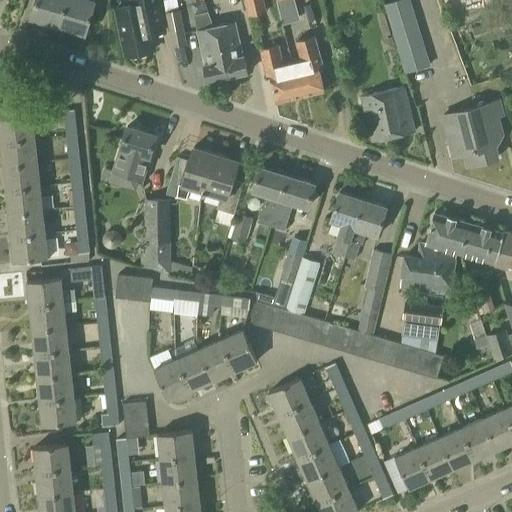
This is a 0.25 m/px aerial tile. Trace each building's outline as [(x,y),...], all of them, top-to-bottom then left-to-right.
[(65,0),(36,0),(31,19),(58,27),(65,0)] [(94,2),(88,0),(65,0),(58,27),(85,35),(94,2)] [(125,56),(155,50),(151,34),(165,31),(158,0),(131,0),(133,6),(116,10),(125,56)] [(179,10),(176,0),(165,0),(163,0),(165,13),(171,48),(187,46),(180,10),(179,10)] [(244,0),(248,17),(266,12),(263,0),(244,0)] [(215,34),(214,28),(208,11),(192,15),(196,32),(207,82),(231,77),(230,71),(226,72),(217,33),(215,34)] [(383,37),(390,34),(383,12),(375,14),(383,37)] [(230,71),(231,77),(247,74),(236,23),(214,28),(215,34),(217,33),(226,72),(230,71)] [(484,24),(472,28),(475,36),(487,32),(484,24)] [(292,64),(300,98),(324,92),(317,66),(323,64),(315,36),(295,42),(300,62),(292,64)] [(300,98),(292,64),(284,66),(279,45),(260,50),(266,77),(270,76),(277,104),(300,98)] [(404,74),(431,66),(424,45),(398,53),(404,74)] [(372,142),(414,132),(404,87),(361,97),(372,142)] [(504,135),(496,102),(443,116),(453,157),(464,154),(467,166),(497,158),(495,150),(504,135)] [(66,135),(77,134),(74,110),(63,111),(66,135)] [(0,135),(1,142),(34,138),(32,114),(0,117),(0,135)] [(148,157),(155,135),(128,127),(121,148),(118,148),(111,172),(144,182),(151,158),(148,157)] [(68,159),(80,158),(77,134),(66,135),(68,159)] [(3,166),(37,163),(34,138),(1,142),(3,166)] [(204,192),(216,154),(193,147),(189,161),(177,157),(166,194),(187,201),(191,188),(204,192)] [(216,154),(204,192),(219,197),(216,210),(234,215),(243,183),(232,180),(238,161),(216,154)] [(71,183),(82,182),(80,158),(68,159),(71,183)] [(6,188),(39,184),(37,163),(3,166),(6,188)] [(271,223),(287,176),(259,167),(252,191),(265,195),(257,222),(271,226),(271,223)] [(271,223),(271,226),(284,230),(292,204),(307,208),(314,184),(287,176),(271,223)] [(73,207),(85,206),(82,182),(71,183),(73,207)] [(8,213),(42,209),(39,184),(6,188),(8,213)] [(344,257),(362,200),(339,192),(330,221),(340,224),(332,253),(344,257)] [(145,245),(171,244),(170,198),(145,199),(145,245)] [(362,200),(344,257),(356,260),(360,245),(362,245),(365,233),(377,236),(386,207),(362,200)] [(76,231),(87,229),(85,206),(73,207),(76,231)] [(11,237),(44,233),(42,209),(8,213),(11,237)] [(245,243),(252,218),(237,214),(230,238),(245,243)] [(462,254),(469,223),(434,214),(425,245),(420,243),(418,258),(404,256),(400,287),(449,294),(455,253),(462,254)] [(495,264),(503,233),(469,223),(462,254),(495,264)] [(87,229),(76,231),(79,255),(90,254),(87,229)] [(503,233),(495,264),(507,267),(511,268),(511,233),(504,231),(503,233)] [(44,233),(11,237),(13,262),(47,259),(44,233)] [(262,249),(265,242),(255,239),(253,246),(262,249)] [(357,330),(361,332),(372,335),(374,330),(377,317),(392,254),(372,250),(364,287),(367,288),(360,317),(357,330)] [(287,253),(279,279),(280,279),(294,284),(302,257),(287,253)] [(286,310),(291,311),(303,315),(320,263),(302,257),(294,284),(291,296),(286,310)] [(94,294),(105,293),(102,266),(69,269),(70,281),(93,279),(94,294)] [(150,298),(151,287),(152,279),(118,274),(115,298),(150,303),(151,298),(150,298)] [(63,302),(63,303),(76,302),(74,289),(62,291),(60,278),(27,281),(29,306),(63,302)] [(174,301),(175,290),(151,287),(150,298),(151,298),(174,301)] [(198,304),(199,293),(175,290),(174,301),(198,304)] [(291,296),(276,292),(274,297),(272,305),(275,306),(279,308),(286,310),(291,296)] [(97,320),(108,319),(105,293),(94,294),(97,320)] [(222,306),(223,295),(199,293),(198,304),(197,315),(213,317),(214,305),(222,306)] [(223,295),(222,306),(245,309),(247,298),(223,295)] [(261,328),(268,304),(256,301),(249,324),(261,328)] [(437,341),(440,324),(443,307),(405,301),(402,319),(404,319),(401,336),(437,341)] [(66,326),(63,303),(63,302),(29,306),(32,330),(66,326)] [(279,308),(275,306),(272,305),(268,304),(261,328),(273,331),(279,308)] [(291,311),(286,310),(279,308),(273,331),(284,334),(291,311)] [(296,338),(303,315),(291,311),(284,334),(296,338)] [(314,318),(303,315),(296,338),(308,341),(314,318)] [(319,345),(326,321),(314,318),(308,341),(319,345)] [(100,347),(111,346),(108,319),(97,320),(100,347)] [(331,348),(338,325),(326,321),(319,345),(331,348)] [(343,351),(349,328),(338,325),(331,348),(343,351)] [(35,354),(68,350),(66,326),(32,330),(35,354)] [(361,332),(357,330),(349,328),(343,351),(354,355),(361,332)] [(493,360),(511,353),(511,351),(505,329),(485,335),(493,360)] [(221,340),(234,371),(257,361),(243,330),(221,340)] [(373,335),(372,335),(361,332),(354,355),(366,358),(373,335)] [(378,362),(384,339),(373,335),(366,358),(378,362)] [(389,365),(396,342),(384,339),(378,362),(389,365)] [(212,381),(234,371),(221,340),(198,349),(212,381)] [(401,368),(408,346),(396,342),(389,365),(401,368)] [(103,373),(113,372),(111,346),(100,347),(103,373)] [(413,372),(419,349),(408,346),(401,368),(413,372)] [(190,390),(212,381),(198,349),(176,359),(190,390)] [(424,375),(431,352),(419,349),(413,372),(424,375)] [(37,378),(71,374),(68,350),(35,354),(37,378)] [(431,352),(424,375),(437,379),(443,356),(431,352)] [(167,400),(190,390),(176,359),(154,369),(167,400)] [(487,371),(492,381),(511,372),(511,366),(510,361),(487,371)] [(335,390),(345,385),(335,363),(325,367),(335,390)] [(470,391),(492,381),(487,371),(466,380),(470,391)] [(106,400),(116,399),(113,372),(103,373),(106,400)] [(40,402),(73,398),(71,374),(37,378),(40,402)] [(278,413),(309,400),(299,378),(268,392),(278,413)] [(448,400),(470,391),(466,380),(444,390),(448,400)] [(344,412),(355,407),(345,385),(335,390),(344,412)] [(427,410),(448,400),(444,390),(422,400),(427,410)] [(73,398),(40,402),(42,426),(76,423),(73,398)] [(116,399),(106,400),(107,414),(100,414),(101,428),(119,426),(116,399)] [(288,436),(319,422),(309,400),(278,413),(288,436)] [(405,419),(427,410),(422,400),(400,409),(405,419)] [(145,401),(122,403),(123,415),(147,412),(145,401)] [(354,434),(364,429),(355,407),(344,412),(354,434)] [(497,449),(511,442),(511,423),(505,408),(483,418),(497,449)] [(382,429),(405,419),(400,409),(378,419),(382,429)] [(148,424),(147,412),(123,415),(124,427),(148,424)] [(475,459),(497,449),(483,418),(461,428),(475,459)] [(297,458),(328,444),(319,422),(288,436),(297,458)] [(149,434),(148,424),(124,427),(126,438),(127,438),(149,436),(149,434)] [(453,469),(475,459),(461,428),(439,438),(453,469)] [(363,455),(374,451),(364,429),(354,434),(363,455)] [(160,458),(194,455),(191,430),(158,434),(160,458)] [(101,459),(111,458),(108,432),(92,434),(93,447),(99,446),(101,459)] [(126,438),(116,439),(119,463),(129,462),(127,438),(126,438)] [(430,479),(453,469),(439,438),(417,448),(430,479)] [(36,472),(70,468),(67,444),(33,448),(36,472)] [(307,480),(338,467),(328,444),(297,458),(307,480)] [(408,489),(430,479),(417,448),(394,458),(408,489)] [(373,477),(383,473),(374,451),(363,455),(373,477)] [(195,479),(196,479),(194,455),(160,458),(163,482),(195,479)] [(103,484),(114,483),(111,458),(101,459),(103,484)] [(121,487),(132,486),(129,462),(119,463),(121,487)] [(317,502),(348,489),(338,467),(307,480),(317,502)] [(39,496),(72,492),(70,468),(36,472),(39,496)] [(383,473),(373,477),(383,500),(393,495),(383,473)] [(197,503),(199,503),(196,479),(195,479),(163,482),(165,506),(197,503)] [(106,511),(106,509),(116,508),(114,483),(103,484),(104,488),(95,489),(97,511),(106,511)] [(124,511),(134,510),(134,509),(143,508),(141,486),(132,487),(132,486),(121,487),(124,511)] [(348,489),(317,502),(321,511),(356,511),(358,511),(348,489)] [(40,511),(74,511),(72,492),(39,496),(40,511)] [(199,511),(199,503),(197,503),(165,506),(165,511),(199,511)]
